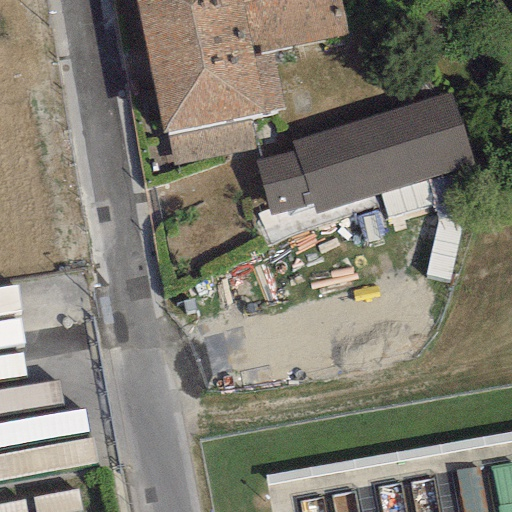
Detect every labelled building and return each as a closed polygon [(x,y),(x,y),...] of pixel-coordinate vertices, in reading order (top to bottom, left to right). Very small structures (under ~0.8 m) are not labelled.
[(133,0),(161,136),(165,136),(246,119),(281,112),(269,53),(250,57),(238,0),(133,0)] [(289,0),(238,0),(250,57),(269,53),(299,47),(289,0)] [(289,0),(299,47),(348,37),(340,0),(289,0)] [(471,168),(449,93),(290,140),(294,151),(252,163),(267,215),(310,202),(314,214),(471,168)] [(253,150),(246,119),(165,136),(172,167),(253,150)]
